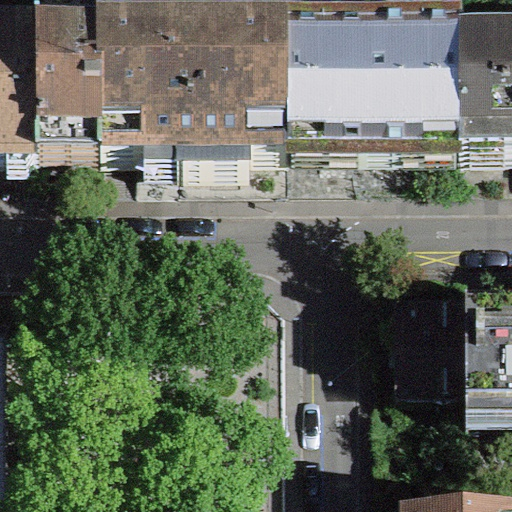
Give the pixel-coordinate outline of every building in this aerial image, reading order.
[(99,171),(99,35),(99,33),(98,0),(36,0),(37,41),(37,51),(37,171),(39,171),(39,172),(97,172),(97,171),(99,171)] [(461,169),(461,49),(460,0),(284,0),(285,33),(285,34),(286,166),(292,166),(292,176),(357,176),(357,175),(402,175),(402,176),(456,176),(456,166),(457,166),(457,169),(459,169),(461,169)] [(286,172),(286,170),(286,166),(285,34),(285,33),(226,33),(226,18),(158,18),(158,33),(99,33),(99,35),(99,171),(101,171),(101,172),(177,172),(177,187),(248,186),(248,172),(286,172)] [(14,51),(14,43),(0,42),(0,171),(37,171),(37,51),(14,51)] [(511,168),(511,48),(461,49),(461,169),(463,169),(470,169),(504,169),(511,168)] [(397,364),(398,409),(465,409),(464,318),(397,318),(397,364)] [(511,318),(475,318),(464,318),(465,409),(465,439),(511,438),(511,318)] [(424,511),(465,511),(465,493),(425,494),(424,511)]
